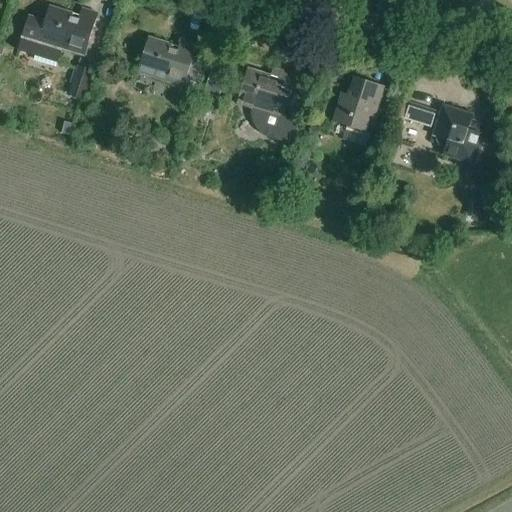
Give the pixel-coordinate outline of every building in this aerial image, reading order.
[(58,63),(63,48),(86,55),(99,14),(84,9),(82,15),(50,5),(45,21),(29,16),(18,51),(35,56),(34,60),(56,67),(57,63),(58,63)] [(209,57),(194,52),(197,45),(183,40),(181,47),(150,37),(139,72),(182,86),(177,100),(194,106),(209,57)] [(93,71),(77,67),(69,96),(85,101),(93,71)] [(228,73),(213,68),(204,95),(220,100),(228,73)] [(302,112),(287,107),(297,76),(281,71),(278,78),(249,68),(237,104),(252,109),(252,111),(252,117),(255,128),(260,134),(265,138),(272,141),(292,146),(302,112)] [(342,95),(333,123),(347,127),(359,131),(370,135),(368,142),(380,145),(386,126),(374,123),(385,88),(355,78),(349,97),(342,95)] [(405,121),(433,130),(438,113),(410,104),(405,121)] [(475,167),(485,134),(475,131),(471,124),(473,116),(442,106),(432,138),(444,141),(447,147),(443,157),(475,167)] [(373,168),(378,154),(368,150),(363,164),(373,168)] [(496,197),(473,197),(473,218),(495,218),(496,197)]
